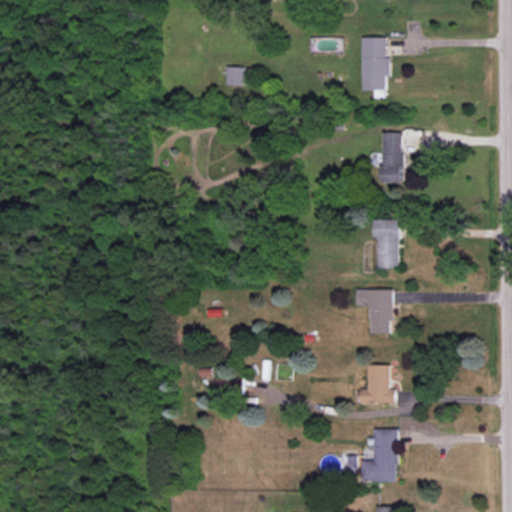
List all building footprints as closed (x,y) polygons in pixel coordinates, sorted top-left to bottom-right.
[(389,36),(363,37),(364,90),(387,89),(387,76),(390,76),(389,36)] [(250,67),(228,66),(227,84),(250,85),(250,67)] [(404,182),(405,132),(384,132),(383,182),(404,182)] [(379,267),(401,268),(402,219),(375,219),(375,239),(380,239),(379,267)] [(394,289),(358,289),(358,305),(372,305),(372,333),(394,332),(394,289)] [(362,403),(397,403),(397,388),(391,388),(392,365),(370,364),(370,388),(362,388),(362,403)] [(217,376),(217,392),(245,391),(245,376),(217,376)] [(399,428),(376,428),(377,460),(363,460),(364,481),(400,481),(399,428)]
